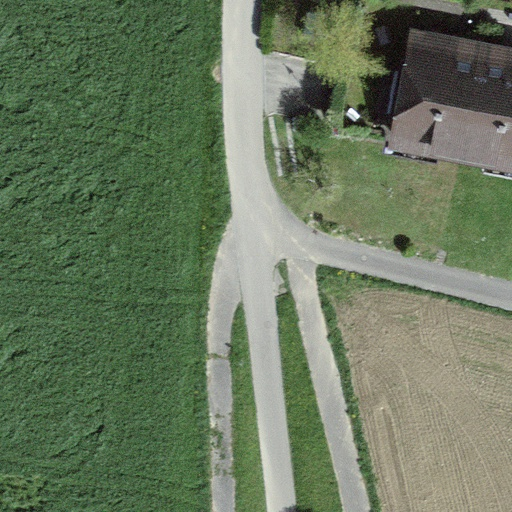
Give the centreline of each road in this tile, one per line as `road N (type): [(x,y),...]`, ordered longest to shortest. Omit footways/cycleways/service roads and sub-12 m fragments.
road 1 (track): [(222,511),(216,338),(245,230)]
road 2 (residential): [(280,511),(245,230)]
road 3 (residential): [(511,296),(245,230)]
road 4 (track): [(358,511),(299,244)]
road 5 (residential): [(245,230),(238,0)]
